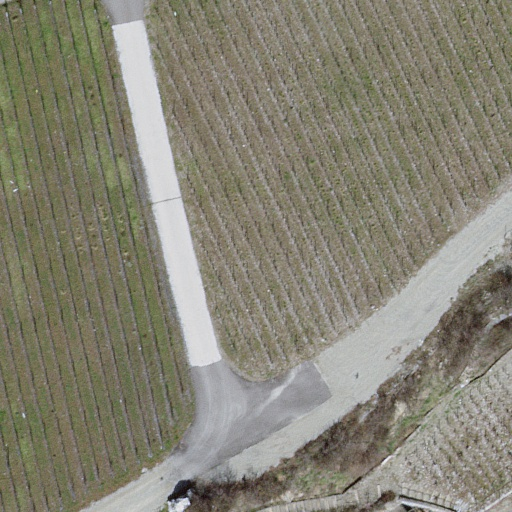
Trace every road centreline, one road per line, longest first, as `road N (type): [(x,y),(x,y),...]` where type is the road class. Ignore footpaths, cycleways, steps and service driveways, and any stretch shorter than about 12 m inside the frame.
road 1 (track): [(447,245),(223,427),(78,511)]
road 2 (track): [(135,0),(223,427)]
